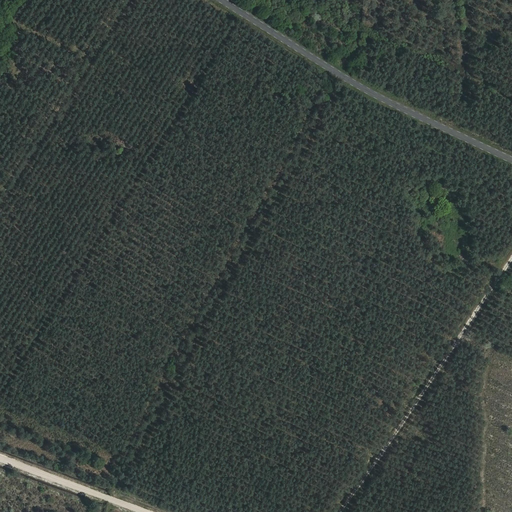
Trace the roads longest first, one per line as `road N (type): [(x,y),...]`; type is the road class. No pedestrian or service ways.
road 1 (tertiary): [(223,0),(373,93),(511,158)]
road 2 (track): [(511,259),(342,511)]
road 3 (track): [(0,455),(152,511)]
